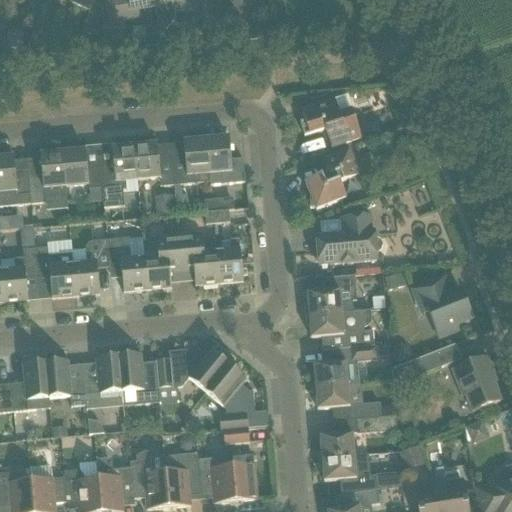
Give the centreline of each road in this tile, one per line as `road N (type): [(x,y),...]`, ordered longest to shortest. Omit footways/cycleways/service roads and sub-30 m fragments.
road 1 (residential): [(246,339),(279,298),(264,142),(246,116),(0,132)]
road 2 (unclassified): [(511,267),(405,0)]
road 3 (residential): [(0,342),(221,320),(246,339)]
road 4 (residential): [(246,339),(286,371),(296,483),(289,511)]
